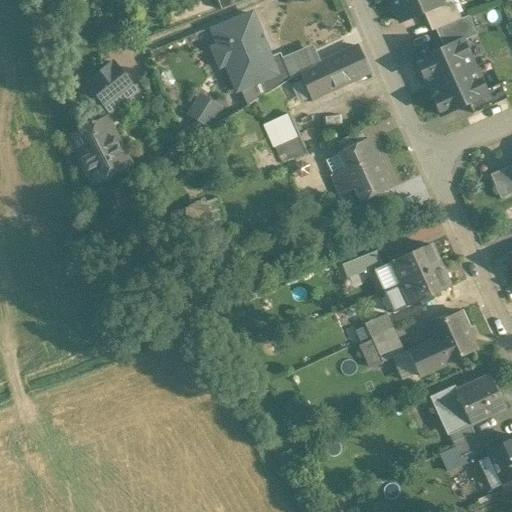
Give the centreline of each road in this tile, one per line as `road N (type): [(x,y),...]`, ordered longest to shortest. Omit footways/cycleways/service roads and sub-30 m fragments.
road 1 (residential): [(427,158),(511,339)]
road 2 (residential): [(357,0),(427,158)]
